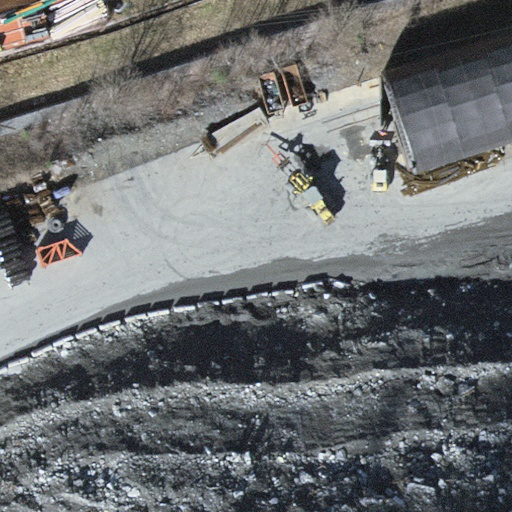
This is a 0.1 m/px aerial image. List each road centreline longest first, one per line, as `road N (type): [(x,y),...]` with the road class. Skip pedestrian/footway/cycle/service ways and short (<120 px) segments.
road 1 (motorway): [(511,185),(0,350)]
road 2 (motorway): [(178,511),(511,405)]
